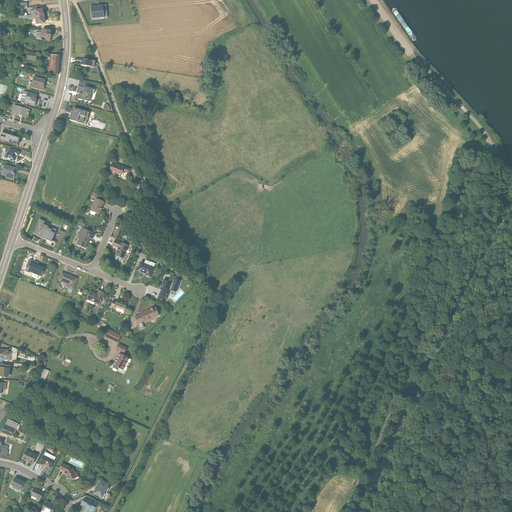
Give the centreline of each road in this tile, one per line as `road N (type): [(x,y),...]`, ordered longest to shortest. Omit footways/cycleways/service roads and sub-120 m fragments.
road 1 (track): [(72,0),(150,193),(198,256),(207,287),(200,336),(111,511)]
road 2 (secondary): [(46,134),(64,65),(62,0)]
